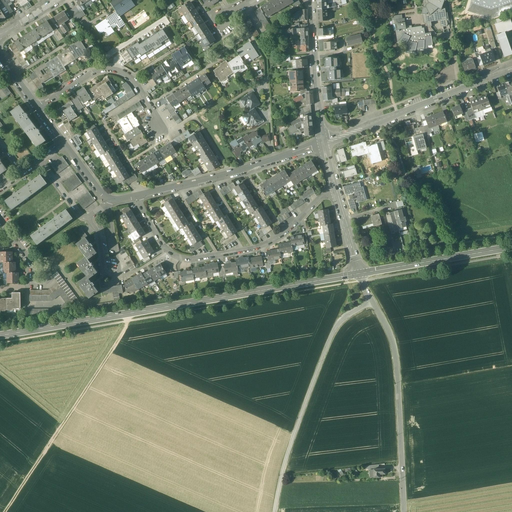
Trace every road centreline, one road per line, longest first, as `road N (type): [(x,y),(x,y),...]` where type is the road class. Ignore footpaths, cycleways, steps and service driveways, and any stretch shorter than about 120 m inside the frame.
road 1 (secondary): [(0,335),(358,274)]
road 2 (residential): [(137,196),(168,251),(195,259),(271,242),(335,190)]
road 3 (unclassified): [(371,303),(339,321),(290,444),(275,511)]
road 4 (track): [(128,313),(122,334),(4,511)]
road 5 (tertiary): [(371,303),(394,344),(403,511)]
road 6 (tertiary): [(511,71),(322,143)]
road 7 (residential): [(137,196),(322,143)]
road 8 (residential): [(37,107),(106,67),(135,83),(155,128)]
road 9 (secondary): [(358,274),(511,246)]
road 10 (tertiary): [(310,0),(322,143)]
road 11 (residential): [(87,218),(103,268),(118,273),(111,200)]
